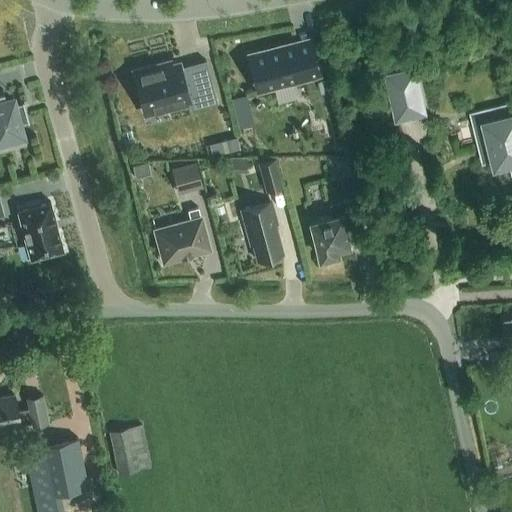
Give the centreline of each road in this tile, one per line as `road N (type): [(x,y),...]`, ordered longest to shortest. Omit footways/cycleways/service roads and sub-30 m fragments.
road 1 (residential): [(483,511),(439,326),(421,308),(109,312)]
road 2 (unclassified): [(55,4),(43,58),(109,312)]
road 3 (tertiary): [(215,9),(115,13),(55,4)]
